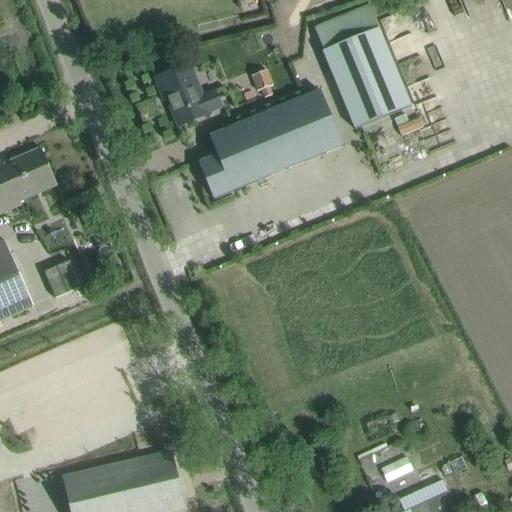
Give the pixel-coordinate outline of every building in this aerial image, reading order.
[(357,129),(411,105),(378,28),(323,52),(357,129)] [(201,97),(188,65),(155,79),(161,92),(164,91),(167,97),(166,98),(178,127),(209,115),(208,113),(220,108),(213,92),(201,97)] [(267,71),(251,77),(256,89),(260,88),(263,95),(270,92),(268,85),(271,83),(267,71)] [(343,147),(320,91),(209,137),(216,155),(198,163),(213,200),(343,147)] [(0,214),(21,206),(19,202),(57,186),(41,149),(3,165),(2,162),(0,162),(0,214)] [(104,232),(93,236),(98,247),(109,242),(104,232)] [(1,237),(0,237),(0,321),(32,308),(1,237)] [(80,288),(69,262),(43,273),(55,299),(80,288)] [(419,449),(393,462),(401,477),(427,464),(419,449)] [(178,511),(184,511),(170,454),(64,479),(71,511),(178,511)] [(0,511),(19,511),(14,490),(0,493),(0,511)]
